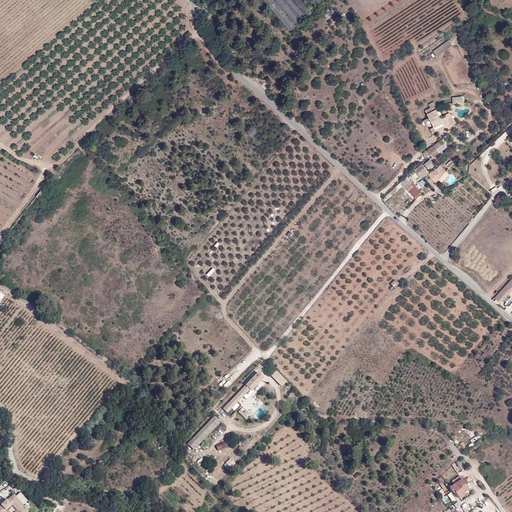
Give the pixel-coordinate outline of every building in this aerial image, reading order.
[(263,0),(290,31),(311,12),(300,0),(263,0)] [(452,46),(448,40),(433,51),(437,57),(452,46)] [(444,126),(446,129),(455,125),(454,123),(456,122),(452,114),(451,114),(450,113),(440,117),(439,115),(437,111),(435,108),(434,106),(431,108),(425,111),(429,119),(430,120),(434,127),(430,129),(432,134),(436,132),(436,131),(444,126)] [(446,111),(444,107),(437,111),(439,115),(446,111)] [(429,150),(424,154),(426,157),(431,153),(445,143),(442,140),(429,150)] [(433,156),(447,146),(445,143),(431,153),(433,156)] [(435,165),(430,159),(424,164),(429,170),(435,165)] [(415,170),(421,178),(428,172),(422,164),(415,170)] [(440,165),(437,169),(436,168),(431,172),(428,174),(430,177),(433,175),(435,177),(436,177),(438,179),(446,171),(440,165)] [(442,182),(450,175),(446,171),(438,179),(439,179),(442,182)] [(407,176),(400,182),(403,186),(410,179),(407,176)] [(422,193),(420,191),(415,186),(415,185),(411,181),(410,180),(408,181),(403,186),(416,199),(421,194),(422,193)] [(511,289),(511,278),(495,298),(500,303),(511,289)] [(395,280),(391,285),(394,288),(399,284),(395,280)] [(281,386),(287,380),(276,369),(270,375),(281,386)] [(255,394),(267,381),(258,372),(223,409),(227,413),(250,389),(255,394)] [(243,407),(238,411),(246,419),(250,415),(243,407)] [(194,450),(220,423),(214,417),(187,444),(194,450)] [(471,456),(492,440),(488,435),(467,451),(471,456)] [(225,441),(219,444),(222,449),(228,446),(225,441)] [(458,461),(452,464),(456,472),(463,469),(458,461)] [(469,490),(462,479),(454,485),(450,488),(454,493),(455,492),(459,499),(466,494),(465,493),(469,490)] [(448,488),(462,508),(464,510),(466,509),(459,499),(455,492),(454,493),(450,488),(454,485),(453,484),(448,488)] [(152,493),(147,488),(143,492),(147,497),(152,493)] [(26,509),(14,495),(7,501),(7,500),(2,505),(0,507),(0,511),(5,511),(13,505),(18,510),(15,511),(25,511),(28,510),(26,509)]
